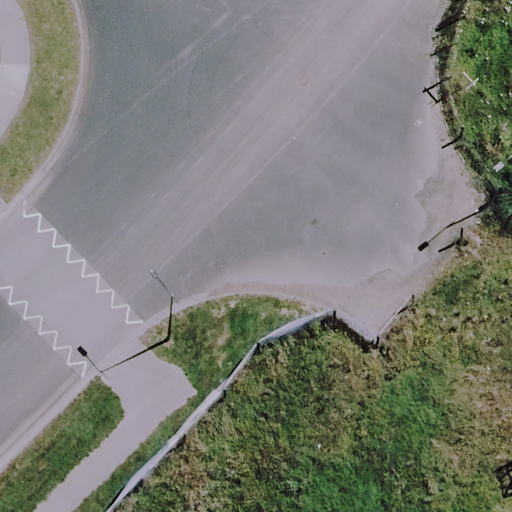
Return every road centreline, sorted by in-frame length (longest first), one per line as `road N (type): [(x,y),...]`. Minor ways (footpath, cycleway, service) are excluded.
road 1 (residential): [(0,338),(283,51)]
road 2 (unknown): [(511,289),(283,51)]
